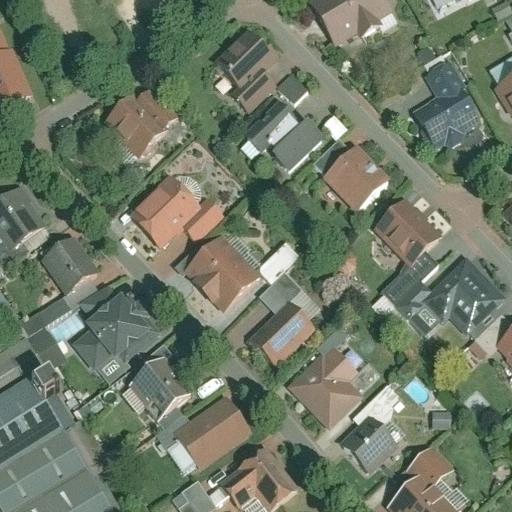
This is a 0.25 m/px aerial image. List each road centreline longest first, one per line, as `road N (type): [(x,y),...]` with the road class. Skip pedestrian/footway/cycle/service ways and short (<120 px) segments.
road 1 (residential): [(28,155),(245,385),(351,511)]
road 2 (residential): [(255,2),(456,216)]
road 3 (residential): [(28,155),(60,111),(255,2)]
